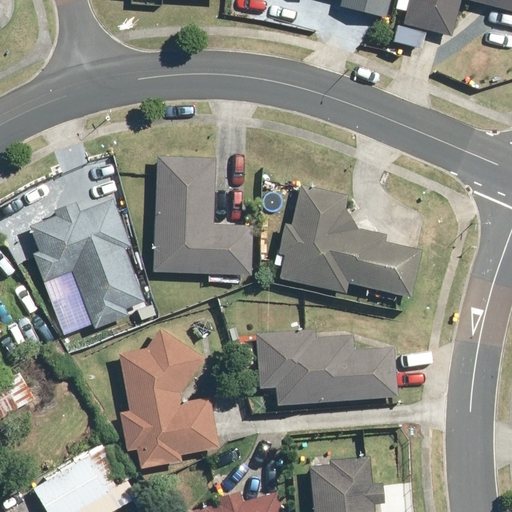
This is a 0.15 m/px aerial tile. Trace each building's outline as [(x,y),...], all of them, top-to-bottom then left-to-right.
[(339,0),(337,10),(383,20),(387,0),(339,0)] [(459,1),(511,14),(511,0),(406,0),(400,27),(448,40),(459,1)] [(251,226),(211,225),(212,155),(151,154),(148,273),(199,275),(250,276),(251,226)] [(297,185),(277,281),(301,287),(341,296),(344,285),(408,299),(418,251),(382,243),(384,235),(353,229),(341,210),(344,195),(297,185)] [(72,271),(91,328),(141,312),(122,254),(128,252),(111,199),(23,228),(40,281),(72,271)] [(125,413),(116,415),(124,453),(132,452),(135,467),(176,460),(175,456),(216,447),(210,421),(205,397),(179,398),(203,357),(159,326),(142,350),(115,354),(120,381),(118,383),(120,385),(125,413)] [(257,391),(270,390),(272,407),(392,398),(388,348),(350,351),(349,336),(312,339),(311,329),(253,334),(257,391)] [(0,389),(0,417),(31,399),(19,378),(0,389)] [(83,458),(30,489),(43,511),(75,511),(105,495),(83,458)] [(381,484),(366,485),(363,459),(306,464),(310,511),(368,511),(367,504),(382,503),(381,484)] [(279,511),(275,494),(243,503),(241,497),(239,489),(213,496),(215,506),(192,511),(279,511)]
